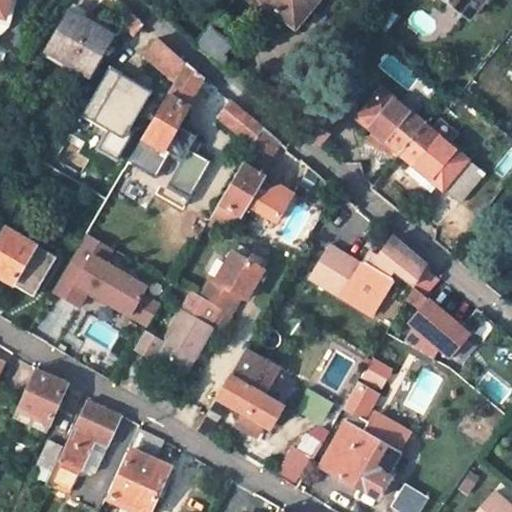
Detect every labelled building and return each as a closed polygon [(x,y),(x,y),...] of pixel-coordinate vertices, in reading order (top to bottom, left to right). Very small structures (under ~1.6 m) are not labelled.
[(0,0),(0,14),(4,16),(8,0),(0,0)] [(260,0),(295,29),(318,0),(260,0)] [(447,0),(469,17),(482,0),(447,0)] [(44,49),(91,78),(111,43),(115,37),(68,9),(44,49)] [(123,51),(143,24),(129,12),(115,37),(111,43),(123,51)] [(228,58),(227,54),(233,45),(211,27),(196,46),(218,64),(224,62),(227,61),(228,58)] [(146,55),(175,81),(185,64),(159,39),(146,55)] [(170,154),(181,160),(166,185),(188,198),(211,159),(190,147),(198,135),(178,123),(189,105),(188,104),(204,79),(185,64),(175,81),(127,163),(155,180),(170,154)] [(98,148),(118,159),(135,130),(130,127),(149,95),(135,87),(137,83),(109,67),(82,114),(108,130),(98,148)] [(426,124),(383,88),(358,118),(401,155),(426,124)] [(219,117),(254,145),(264,128),(232,102),(219,117)] [(339,120),(317,102),(296,128),(317,146),(339,120)] [(445,189),(462,203),(486,174),(426,124),(401,155),(443,191),(445,189)] [(279,141),(264,128),(254,145),(243,163),(260,173),(279,141)] [(260,173),(243,163),(210,219),(229,231),(239,213),(241,214),(248,202),(278,220),(294,193),(281,185),(266,191),(257,186),(264,175),(260,173)] [(0,233),(0,275),(33,296),(55,258),(4,227),(0,233)] [(88,289),(148,324),(160,304),(143,294),(147,286),(104,261),(112,248),(86,233),(53,291),(78,306),(88,289)] [(362,262),(329,243),(310,276),(344,296),(372,311),(380,299),(394,276),(391,274),(394,268),(414,285),(425,265),(399,243),(393,238),(386,246),(379,255),(370,249),(362,262)] [(379,255),(386,246),(377,239),(370,249),(379,255)] [(469,250),(462,259),(477,271),(484,263),(469,250)] [(232,253),(215,282),(211,280),(201,297),(217,306),(228,312),(237,296),(244,300),(262,271),(232,253)] [(405,299),(416,305),(421,310),(409,323),(414,327),(405,343),(433,359),(438,348),(450,357),(469,335),(424,296),(439,279),(428,270),(430,269),(425,265),(414,285),(405,299)] [(192,291),(164,339),(146,329),(134,348),(154,359),(157,353),(187,371),(214,328),(207,324),(217,306),(201,297),(192,291)] [(276,370),(244,350),(216,397),(243,413),(240,419),(259,430),(263,424),(266,426),(278,406),(261,396),(276,370)] [(393,368),(373,357),(362,377),(382,388),(393,368)] [(33,373),(23,367),(14,386),(25,392),(33,373)] [(15,415),(47,430),(67,382),(52,376),(35,369),(33,373),(25,392),(15,415)] [(358,382),(344,408),(365,420),(380,394),(358,382)] [(332,402),(307,388),(295,410),(320,424),(332,402)] [(52,474),(74,484),(81,468),(94,439),(109,446),(122,417),(108,410),(86,399),(64,448),(52,472),(52,474)] [(224,408),(213,401),(197,429),(208,436),(224,408)] [(362,433),(397,454),(410,432),(375,411),(362,433)] [(127,448),(132,450),(110,498),(140,511),(149,511),(170,467),(155,460),(164,439),(138,424),(127,448)] [(347,424),(324,465),(378,497),(388,480),(383,478),(397,454),(362,433),(347,424)] [(306,433),(297,449),(313,458),(322,442),(306,433)] [(95,474),(109,446),(94,439),(81,468),(95,474)] [(64,448),(49,441),(38,464),(52,472),(64,448)] [(297,449),(293,446),(278,472),(298,484),(313,458),(297,449)] [(469,471),(458,487),(468,494),(479,477),(469,471)] [(406,485),(392,506),(400,511),(418,511),(428,499),(406,485)] [(511,511),(511,508),(492,491),(474,511),(511,511)]
